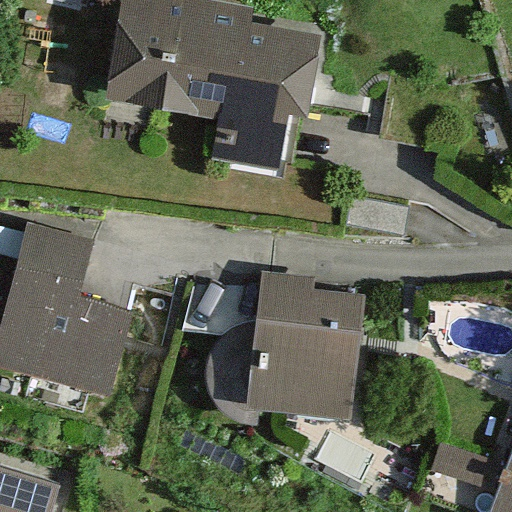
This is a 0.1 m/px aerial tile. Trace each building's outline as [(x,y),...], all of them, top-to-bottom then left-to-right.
[(152,0),(127,0),(113,92),(227,109),(221,151),(293,162),(302,110),(314,25),(152,0)] [(28,229),(0,328),(0,357),(114,390),(141,293),(93,280),(102,250),(28,229)] [(368,291),(262,283),(252,404),(358,413),(368,291)] [(447,429),(425,487),(487,510),(508,451),(447,429)] [(0,511),(47,511),(63,470),(0,446),(0,511)] [(511,511),(511,474),(494,511),(511,511)]
